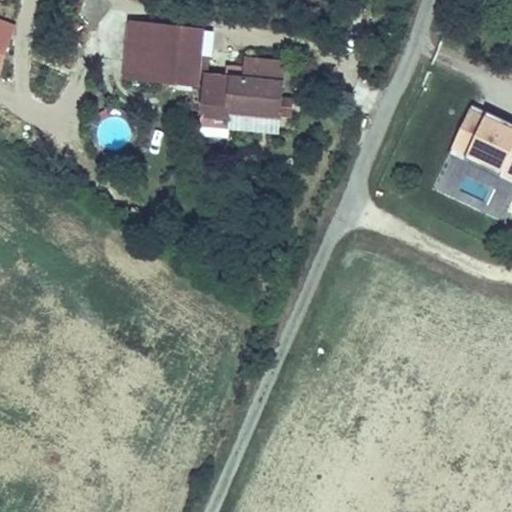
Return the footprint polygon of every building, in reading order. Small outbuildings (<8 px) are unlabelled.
[(119,63),(150,67),(157,12),(126,8),(119,63)] [(157,12),(150,67),(190,72),(197,17),(157,12)] [(0,70),(16,21),(0,15),(0,70)] [(200,63),(196,95),(221,99),(270,105),(277,52),(241,48),(238,68),(200,63)] [(221,99),(196,95),(194,111),(219,115),(221,99)] [(449,152),(511,178),(511,120),(470,103),(449,152)]
